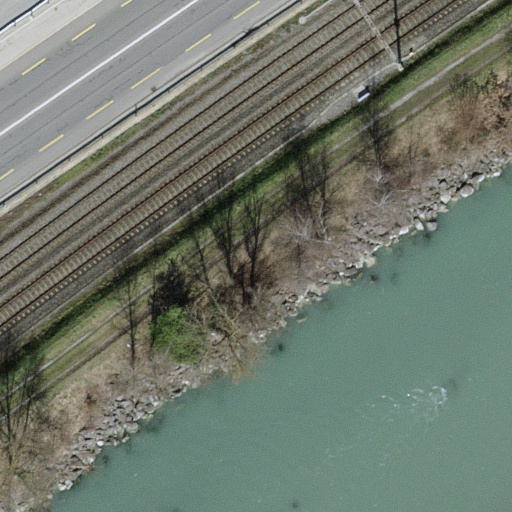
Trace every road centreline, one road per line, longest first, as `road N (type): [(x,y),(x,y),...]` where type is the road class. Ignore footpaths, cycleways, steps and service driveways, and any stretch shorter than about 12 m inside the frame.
road 1 (track): [(511,37),(0,408)]
road 2 (primary): [(0,134),(195,0)]
